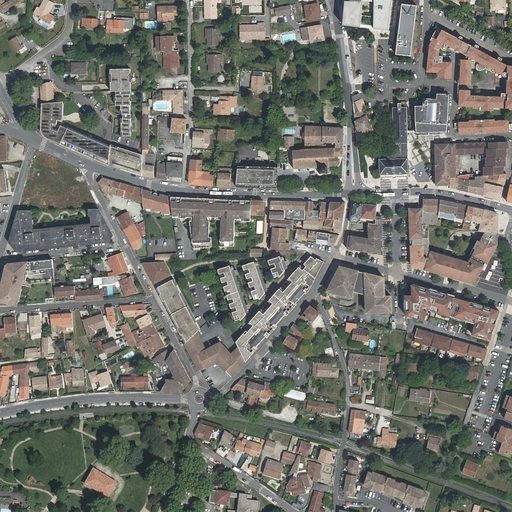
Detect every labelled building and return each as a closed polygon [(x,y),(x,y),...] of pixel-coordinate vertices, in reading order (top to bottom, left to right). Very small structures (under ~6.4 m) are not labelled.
[(10,0),(5,3),(3,0),(0,0),(0,9),(1,12),(21,0),(10,0)] [(204,0),(205,19),(217,19),(216,0),(204,0)] [(344,0),(344,1),(342,26),(360,28),(366,28),(373,29),(388,31),(392,0),(344,0)] [(491,0),(492,10),(505,9),(504,0),(491,0)] [(291,11),(290,3),(275,6),(277,13),(291,11)] [(321,17),(318,3),(305,5),(307,20),(321,17)] [(416,5),(401,4),(395,54),(410,56),(416,5)] [(155,21),(171,21),(171,16),(175,16),(175,6),(160,7),(160,14),(155,14),(155,21)] [(54,16),(42,10),(38,17),(51,23),(52,20),(55,22),(58,16),(55,14),(54,16)] [(97,19),(83,18),(83,26),(96,27),(96,28),(100,28),(100,21),(97,21),(97,19)] [(114,20),(107,20),(107,33),(123,34),(124,28),(128,28),(129,20),(114,19),(114,20)] [(321,31),(323,31),(322,25),(309,27),(311,42),(323,40),(321,31)] [(303,39),(310,38),(309,27),(302,28),(303,39)] [(504,75),(509,64),(485,51),(478,47),(471,44),(461,38),(440,27),(431,43),(434,44),(432,47),(431,47),(429,64),(428,69),(439,70),(439,74),(439,75),(453,76),(454,60),(443,59),(444,54),(440,54),(440,48),(441,48),(443,45),(446,47),(446,48),(446,49),(447,49),(448,50),(449,49),(450,49),(450,46),(449,46),(450,44),(453,45),(452,47),(455,49),(456,47),(466,52),(476,57),(479,59),(479,60),(482,61),(479,65),(479,66),(479,67),(480,68),(480,69),(481,70),(483,70),(484,70),(485,69),(486,69),(488,69),(490,65),(492,67),(491,68),(498,72),(498,70),(500,71),(499,72),(504,75)] [(210,37),(210,45),(220,45),(220,32),(224,32),(224,28),(208,28),(208,37),(210,37)] [(161,51),(162,68),(177,67),(176,50),(174,50),(173,42),(170,42),(170,37),(163,37),(163,36),(160,36),(160,37),(154,37),(155,51),(161,51)] [(23,48),(17,37),(10,41),(17,52),(20,50),(21,53),(26,50),(25,47),(23,48)] [(133,52),(134,44),(126,44),(126,52),(133,52)] [(211,63),(212,71),(222,71),(221,59),(225,59),(225,55),(209,55),(209,63),(211,63)] [(474,60),(474,59),(465,58),(463,58),(462,68),(466,68),(466,72),(465,72),(462,72),(462,75),(460,75),(460,83),(472,83),(474,63),(472,62),(474,60)] [(71,63),(71,74),(86,74),(87,63),(71,63)] [(472,95),(472,89),(461,88),(460,88),(459,96),(461,96),(460,105),(474,105),(474,107),(481,107),(481,109),(494,110),(494,108),(501,109),(501,107),(505,107),(505,100),(507,100),(506,107),(511,107),(511,64),(508,70),(508,72),(508,80),(507,93),(503,92),(502,96),(472,95)] [(54,102),(53,81),(52,82),(51,82),(47,82),(46,66),(40,67),(42,104),(54,102)] [(130,69),(109,69),(110,74),(111,74),(111,82),(110,83),(110,91),(116,91),(116,98),(117,98),(117,102),(116,102),(116,105),(122,105),(122,135),(130,135),(130,106),(131,106),(131,100),(130,100),(129,98),(130,98),(130,95),(131,95),(130,83),(129,82),(129,74),(130,74),(130,69)] [(262,76),(251,76),(251,88),(247,88),(247,92),(263,93),(263,84),(261,84),(262,76)] [(173,100),(174,113),(183,114),(182,89),(163,90),(163,100),(173,100)] [(366,108),(359,93),(352,96),(355,122),(356,125),(356,126),(358,132),(359,132),(362,137),(365,135),(365,133),(373,129),(364,109),(366,108)] [(436,100),(422,100),(422,107),(416,107),(416,110),(415,134),(423,134),(423,133),(441,134),(441,131),(448,131),(448,108),(449,108),(450,93),(436,93),(436,95),(436,100)] [(222,105),(217,104),(217,114),(231,114),(231,107),(239,107),(240,97),(223,97),(222,105)] [(61,121),(63,102),(54,102),(42,104),(42,112),(40,132),(45,136),(109,166),(142,176),(142,155),(110,146),(58,125),(57,124),(57,121),(61,121)] [(142,176),(153,178),(153,166),(144,164),(145,152),(148,152),(149,116),(148,116),(148,106),(143,106),(142,155),(142,176)] [(388,159),(379,159),(380,178),(408,177),(408,167),(408,158),(407,158),(406,142),(407,142),(406,107),(393,108),(394,143),(392,143),(393,144),(393,146),(393,149),(393,151),(393,153),(392,154),(392,155),(391,156),(389,156),(388,157),(388,159)] [(158,117),(158,125),(166,126),(167,117),(158,117)] [(186,119),(172,118),(172,131),(185,132),(186,119)] [(459,131),(459,132),(509,131),(509,119),(495,120),(495,119),(470,119),(470,121),(459,121),(459,131)] [(323,127),(305,125),(305,131),(303,133),(303,137),(305,141),(305,145),(317,146),(317,140),(319,140),(319,138),(323,138),(323,127)] [(343,135),(343,128),(323,127),(323,138),(319,138),(319,140),(317,140),(317,146),(319,146),(319,144),(323,145),(323,143),(332,143),(332,145),(336,145),(336,147),(335,148),(343,148),(343,135)] [(196,132),(194,132),(194,142),(209,143),(209,133),(210,133),(211,130),(196,128),(196,132)] [(234,130),(220,129),(220,140),(233,141),(234,130)] [(483,166),(483,175),(500,174),(502,170),(502,163),(503,163),(504,161),(504,157),(505,157),(505,148),(507,148),(507,142),(474,143),(452,143),(447,143),(436,143),(436,177),(436,184),(450,184),(450,177),(457,177),(457,176),(457,153),(485,153),(485,166),(483,166)] [(343,156),(343,148),(335,148),(336,147),(327,147),(327,149),(325,149),(325,145),(323,145),(319,144),(319,146),(319,149),(293,150),(293,168),(299,168),(299,171),(310,171),(310,167),(319,167),(319,168),(320,168),(320,171),(319,172),(320,174),(322,173),(328,173),(328,172),(331,170),(331,168),(330,166),(337,166),(338,166),(339,165),(339,164),(340,162),(340,161),(339,160),(339,159),(338,158),(338,156),(343,156)] [(167,175),(181,176),(183,158),(168,156),(167,163),(163,162),(163,164),(159,164),(159,162),(157,162),(156,178),(167,180),(167,175)] [(202,171),(201,171),(202,161),(191,160),(189,183),(201,185),(202,171)] [(278,164),(269,163),(269,167),(268,167),(268,177),(246,175),(245,187),(260,187),(277,188),(278,167),(278,164)] [(231,168),(218,168),(217,186),(236,186),(237,178),(231,178),(231,168)] [(246,175),(239,175),(240,170),(238,169),(237,178),(236,186),(245,187),(246,175)] [(208,172),(202,171),(201,185),(213,186),(213,175),(208,175),(208,172)] [(471,176),(471,174),(457,176),(457,177),(458,189),(483,195),(486,183),(485,182),(485,179),(487,180),(488,175),(475,176),(475,179),(471,179),(471,177),(470,177),(470,176),(471,176)] [(498,182),(504,184),(506,174),(499,174),(498,182)] [(142,189),(102,177),(99,182),(103,191),(143,203),(142,189)] [(450,187),(458,189),(457,177),(450,177),(450,184),(450,187)] [(494,198),(497,186),(486,183),(483,195),(494,198)] [(501,200),(504,187),(497,186),(494,198),(501,200)] [(149,191),(142,189),(143,203),(144,210),(152,209),(152,210),(155,209),(155,212),(163,211),(163,214),(173,213),(171,196),(171,195),(160,193),(160,196),(158,196),(158,195),(158,194),(157,194),(157,193),(156,193),(155,193),(154,194),(154,195),(152,195),(152,192),(149,191)] [(244,221),(252,222),(252,215),(252,200),(209,198),(191,197),(171,196),(173,213),(173,215),(180,216),(180,217),(188,217),(188,216),(194,216),(194,222),(190,221),(194,249),(211,248),(212,237),(209,237),(210,221),(205,221),(205,217),(221,218),(220,247),(234,246),(236,218),(244,218),(244,221)] [(439,216),(441,199),(438,199),(423,198),(423,209),(422,224),(427,224),(434,225),(435,219),(438,219),(439,216)] [(455,219),(458,203),(441,199),(439,216),(455,219)] [(252,215),(264,216),(265,202),(263,201),(252,200),(252,215)] [(305,209),(305,202),(271,201),(270,217),(305,218),(305,209)] [(305,209),(307,209),(307,218),(326,221),(327,219),(343,220),(344,213),(336,213),(336,202),(322,202),(321,209),(313,209),(314,202),(305,202),(305,209)] [(345,204),(345,202),(336,202),(336,213),(344,213),(345,204)] [(360,221),(363,203),(353,202),(350,222),(361,223),(361,222),(360,222),(360,221)] [(376,216),(377,205),(363,203),(360,221),(375,222),(376,216)] [(465,219),(468,205),(458,203),(455,219),(453,227),(462,228),(463,226),(459,225),(461,218),(465,219)] [(471,221),(475,207),(468,205),(465,219),(463,226),(462,228),(469,229),(470,224),(468,224),(469,220),(471,221)] [(423,209),(409,208),(411,264),(475,285),(490,258),(497,244),(497,232),(498,226),(498,213),(484,209),(475,207),(471,221),(470,224),(469,229),(485,231),(480,240),(478,239),(466,262),(430,250),(429,230),(427,230),(427,224),(422,224),(423,209)] [(89,216),(90,223),(32,229),(30,209),(19,210),(14,227),(14,232),(15,232),(15,237),(11,237),(12,245),(16,244),(17,251),(108,241),(112,235),(105,222),(102,223),(101,214),(98,208),(87,209),(87,216),(89,216)] [(128,213),(118,218),(133,250),(141,246),(140,238),(138,233),(140,232),(137,224),(134,225),(128,213)] [(376,216),(375,222),(375,224),(369,223),(369,240),(349,236),(348,249),(383,255),(382,217),(376,216)] [(294,218),(272,218),(271,227),(274,227),(290,228),(293,229),(294,218)] [(326,221),(326,222),(326,221),(325,222),(305,220),(304,227),(320,229),(339,232),(341,231),(343,220),(327,219),(326,221)] [(272,248),(289,249),(290,243),(287,242),(287,238),(289,238),(290,228),(274,227),(272,248)] [(304,229),(297,229),(295,239),(302,241),(303,239),(308,239),(310,230),(304,229)] [(317,231),(310,230),(308,239),(315,240),(317,231)] [(335,243),(339,235),(317,231),(315,240),(335,243)] [(121,252),(108,258),(109,260),(109,261),(108,262),(108,263),(108,264),(110,267),(111,268),(112,268),(114,272),(108,273),(108,276),(116,275),(129,270),(121,252)] [(281,256),(280,254),(269,259),(276,276),(280,274),(281,275),(286,269),(286,268),(288,267),(287,263),(289,262),(289,261),(288,260),(286,259),(285,260),(284,255),(281,256)] [(239,346),(246,360),(310,290),(324,262),(320,260),(317,258),(315,260),(311,256),(305,263),(307,265),(305,267),(301,264),(288,278),(291,280),(288,283),(290,284),(288,287),(286,286),(284,288),(281,286),(268,301),(271,303),(269,305),(270,307),(268,309),(266,308),(264,310),(262,308),(249,322),(251,325),(249,327),(251,329),(248,331),(247,330),(237,341),(239,346)] [(0,292),(0,301),(16,305),(19,296),(17,296),(19,288),(20,289),(25,271),(53,268),(52,259),(8,263),(6,265),(5,270),(6,271),(5,276),(4,275),(2,284),(3,284),(1,292),(0,292)] [(266,282),(258,260),(255,261),(255,260),(244,264),(256,298),(261,296),(262,298),(267,292),(267,291),(269,290),(267,286),(270,285),(269,283),(269,282),(268,282),(266,282)] [(163,261),(143,263),(152,280),(154,280),(155,283),(162,279),(160,276),(162,275),(164,278),(170,275),(168,272),(170,271),(167,266),(166,266),(163,261)] [(235,270),(233,264),(230,265),(230,264),(218,268),(220,273),(237,319),(242,318),(242,320),(248,313),(247,311),(250,310),(249,307),(252,306),(251,305),(251,304),(250,304),(249,303),(248,304),(236,273),(239,272),(238,271),(237,270),(236,269),(235,270)] [(366,295),(367,314),(391,313),(390,297),(384,297),(384,279),(341,267),(327,291),(351,298),(353,292),(366,295)] [(126,275),(94,278),(95,285),(114,284),(116,283),(123,298),(137,291),(130,276),(127,277),(126,275)] [(174,278),(156,288),(185,342),(197,331),(200,328),(174,278)] [(451,305),(453,299),(454,299),(454,297),(411,284),(412,294),(406,294),(407,314),(423,319),(425,310),(424,309),(425,306),(437,310),(444,313),(445,311),(450,313),(452,306),(451,305)] [(104,299),(103,290),(75,291),(74,287),(55,288),(56,296),(75,295),(76,302),(104,299)] [(477,326),(475,326),(472,334),(490,339),(499,311),(454,297),(454,299),(453,299),(451,305),(452,306),(450,313),(459,316),(458,317),(466,320),(466,319),(478,323),(477,326)] [(312,323),(320,313),(310,304),(301,315),(306,319),(306,317),(312,323)] [(116,327),(113,307),(107,308),(108,318),(111,327),(116,327)] [(152,322),(146,310),(122,311),(127,323),(132,333),(134,331),(133,328),(139,325),(141,328),(152,322)] [(73,327),(72,313),(61,314),(63,330),(63,332),(66,332),(65,327),(73,327)] [(61,314),(51,314),(52,331),(63,330),(61,314)] [(30,316),(31,334),(35,334),(35,333),(41,332),(40,315),(30,316)] [(83,321),(88,337),(95,334),(94,330),(106,326),(102,315),(83,321)] [(0,328),(0,336),(6,336),(5,333),(16,332),(15,317),(4,318),(5,328),(0,328)] [(152,322),(141,328),(143,332),(140,333),(143,340),(158,333),(152,322)] [(353,339),(368,341),(369,331),(356,329),(357,324),(347,322),(346,330),(354,331),(353,339)] [(127,323),(121,326),(130,347),(136,344),(132,333),(127,323)] [(304,330),(296,323),(291,328),(302,337),(300,339),(303,340),(304,330)] [(429,345),(433,332),(417,327),(414,340),(429,345)] [(132,333),(136,344),(137,343),(140,342),(134,331),(132,333)] [(239,346),(232,353),(223,344),(217,344),(205,349),(197,331),(185,342),(199,370),(217,361),(231,375),(246,360),(239,346)] [(137,343),(139,346),(140,345),(146,356),(165,346),(158,333),(143,340),(140,342),(137,343)] [(431,345),(447,350),(451,338),(435,333),(431,345)] [(303,340),(300,339),(298,338),(297,339),(289,334),(284,342),(294,348),(297,344),(302,347),(303,340)] [(465,355),(468,343),(452,338),(449,350),(465,355)] [(101,340),(94,343),(98,353),(104,351),(105,352),(117,348),(114,340),(103,345),(101,340)] [(483,358),(487,348),(470,343),(467,353),(483,358)] [(26,350),(25,358),(40,355),(40,352),(37,352),(36,348),(26,350)] [(175,379),(165,379),(166,382),(160,392),(181,392),(191,381),(174,348),(170,354),(167,350),(157,357),(153,359),(155,362),(159,360),(162,365),(166,360),(176,379),(175,379)] [(380,370),(379,375),(384,376),(386,357),(349,352),(349,366),(380,370)] [(418,374),(421,360),(410,358),(407,372),(418,374)] [(129,361),(123,365),(127,372),(132,369),(133,368),(129,361)] [(30,369),(31,369),(31,372),(39,370),(38,362),(30,363),(30,369)] [(318,362),(314,362),(313,375),(338,376),(339,368),(332,367),(332,364),(318,363),(318,362)] [(477,381),(479,363),(469,362),(466,379),(477,381)] [(30,369),(30,363),(12,365),(12,374),(21,373),(20,397),(28,398),(30,369)] [(12,365),(3,366),(2,369),(1,375),(0,379),(0,403),(0,404),(2,395),(5,395),(9,374),(12,374),(12,365)] [(72,373),(64,373),(65,384),(69,384),(69,381),(73,381),(73,385),(84,385),(83,369),(74,370),(74,368),(72,368),(72,373)] [(98,374),(97,371),(88,374),(91,383),(99,380),(101,386),(99,386),(98,388),(99,390),(109,387),(108,384),(112,383),(109,371),(98,374)] [(51,372),(48,373),(50,388),(63,386),(62,375),(51,376),(51,372)] [(122,377),(122,388),(126,388),(126,386),(135,386),(135,374),(132,374),(132,377),(122,377)] [(135,386),(144,387),(144,388),(148,388),(148,377),(138,377),(138,374),(135,374),(135,386)] [(46,376),(32,378),(34,391),(47,389),(46,376)] [(242,378),(232,388),(250,393),(248,403),(254,405),(256,394),(267,397),(267,393),(273,395),(274,391),(273,390),(274,389),(269,387),(270,381),(265,379),(264,383),(242,378)] [(287,388),(285,395),(303,400),(305,392),(287,388)] [(429,402),(430,391),(411,389),(410,399),(429,402)] [(511,396),(506,394),(501,406),(508,408),(507,410),(506,410),(504,417),(511,420),(511,396)] [(335,409),(335,405),(321,402),(322,398),(318,398),(317,401),(305,399),(303,409),(335,414),(335,409)] [(367,411),(352,409),(351,417),(365,419),(367,411)] [(349,431),(363,433),(365,419),(351,417),(349,431)] [(438,429),(449,430),(450,423),(439,421),(438,429)] [(196,433),(196,435),(210,440),(214,429),(200,423),(196,433)] [(495,431),(492,438),(501,442),(498,453),(510,457),(511,453),(511,452),(511,429),(501,425),(499,432),(495,431)] [(382,445),(395,447),(397,435),(388,434),(389,429),(384,429),(383,438),(379,437),(378,445),(382,445)] [(225,430),(220,441),(231,448),(238,438),(225,430)] [(438,451),(441,436),(428,433),(427,438),(430,439),(427,448),(438,451)] [(243,442),(238,440),(236,449),(259,456),(262,445),(244,439),(243,442)] [(267,440),(264,449),(272,452),(275,442),(267,440)] [(306,455),(309,443),(299,440),(298,445),(295,444),(293,451),(306,455)] [(333,452),(322,448),(318,460),(329,463),(333,452)] [(285,452),(281,462),(284,463),(293,466),(298,456),(285,452)] [(297,476),(301,455),(298,454),(298,456),(293,466),(289,473),(292,474),(290,478),(289,481),(286,483),(288,491),(291,490),(293,496),(300,494),(296,481),(297,476)] [(359,458),(350,457),(349,465),(350,465),(349,472),(348,472),(345,488),(346,488),(346,492),(354,493),(355,489),(353,489),(355,481),(355,482),(357,474),(358,474),(359,466),(358,466),(359,458)] [(263,474),(279,478),(284,463),(281,462),(268,458),(263,474)] [(474,476),(479,464),(468,460),(463,472),(474,476)] [(316,481),(321,465),(310,461),(308,466),(308,471),(309,474),(313,475),(311,480),(316,481)] [(427,491),(369,469),(364,482),(368,484),(371,487),(373,487),(377,487),(381,489),(381,487),(390,491),(392,491),(397,492),(396,493),(405,496),(405,498),(409,499),(412,502),(414,503),(418,503),(422,504),(427,491)] [(93,471),(85,484),(109,497),(117,483),(93,471)] [(296,481),(300,494),(306,492),(304,486),(309,485),(306,474),(297,476),(296,481)] [(326,491),(327,485),(314,482),(313,489),(326,491)] [(217,487),(212,487),(210,503),(229,506),(230,497),(239,498),(237,511),(228,511),(227,511),(258,511),(260,502),(251,501),(252,496),(217,492),(217,487)] [(315,511),(317,511),(323,492),(315,491),(309,510),(310,510),(315,511)]
